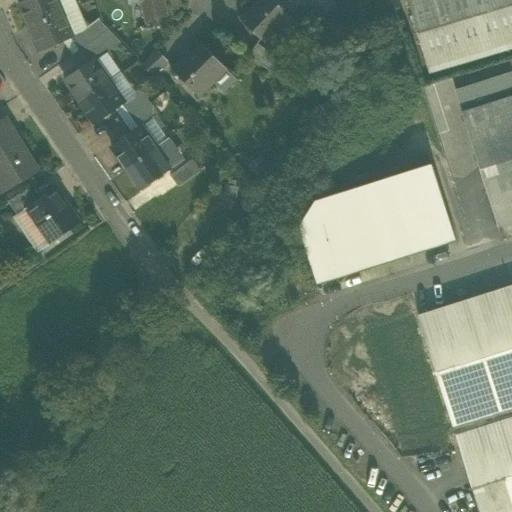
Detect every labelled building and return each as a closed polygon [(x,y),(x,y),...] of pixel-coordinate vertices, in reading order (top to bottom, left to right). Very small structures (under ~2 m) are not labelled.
[(28,0),(20,4),(29,27),(63,12),(58,0),(28,0)] [(58,0),(63,12),(79,6),(76,0),(58,0)] [(168,16),(164,0),(154,0),(142,3),(146,20),(168,16)] [(290,15),(277,3),(273,0),(261,0),(242,20),(265,42),(290,15)] [(279,0),(277,3),(290,15),(299,5),(325,22),(337,3),(331,0),(279,0)] [(511,0),(409,0),(430,72),(511,47),(511,0)] [(88,27),(79,6),(63,12),(73,34),(85,29),(88,27)] [(73,34),(63,12),(29,27),(39,51),(63,40),(70,37),(73,35),(73,34)] [(100,19),(88,27),(98,37),(109,29),(100,19)] [(70,37),(79,51),(98,37),(88,27),(85,29),(73,34),(73,35),(70,37)] [(109,29),(98,37),(79,51),(88,65),(95,59),(107,51),(121,42),(109,29)] [(79,51),(70,37),(63,40),(73,55),(79,51)] [(249,55),(281,77),(289,65),(258,43),(249,55)] [(173,69),(199,95),(213,81),(221,88),(234,76),(204,45),(194,54),(191,51),(173,69)] [(142,65),(153,76),(169,61),(158,50),(142,65)] [(95,59),(110,80),(121,72),(107,51),(95,59)] [(65,81),(79,101),(110,80),(95,59),(88,65),(65,81)] [(511,71),(456,90),(462,112),(511,95),(511,71)] [(137,95),(121,72),(110,80),(124,100),(121,103),(123,105),(137,95)] [(124,100),(110,80),(79,101),(94,122),(114,107),(121,103),(124,100)] [(123,105),(130,116),(150,102),(142,91),(137,95),(123,105)] [(498,227),(511,222),(511,95),(462,112),(498,227)] [(158,114),(150,102),(130,116),(139,128),(153,117),(158,114)] [(123,121),(130,116),(123,105),(121,103),(114,107),(123,121)] [(130,116),(123,121),(133,134),(139,129),(139,128),(130,116)] [(139,128),(139,129),(142,127),(157,147),(167,140),(168,139),(153,117),(139,128)] [(0,185),(3,191),(38,170),(18,136),(16,137),(5,119),(0,122),(0,185)] [(112,148),(127,169),(157,147),(142,127),(139,129),(133,134),(112,148)] [(168,139),(167,140),(178,156),(168,164),(171,168),(186,157),(171,137),(168,139)] [(157,147),(168,164),(178,156),(167,140),(157,147)] [(168,164),(157,147),(127,169),(141,189),(171,168),(168,164)] [(253,156),(244,164),(259,180),(273,167),(261,155),(256,160),(253,156)] [(172,174),(180,186),(197,174),(189,162),(172,174)] [(432,163),(315,200),(299,226),(317,285),(457,241),(432,163)] [(239,186),(226,184),(224,200),(237,202),(239,186)] [(37,200),(27,207),(51,242),(80,222),(55,187),(37,200)] [(17,213),(17,214),(27,207),(37,200),(29,188),(8,201),(17,213)] [(38,252),(51,242),(27,207),(17,214),(17,213),(14,216),(38,252)] [(209,240),(191,260),(199,267),(216,247),(209,240)] [(511,411),(511,285),(418,315),(451,419),(454,430),(511,411)] [(402,434),(451,419),(418,315),(370,330),(402,434)] [(479,511),(511,511),(511,411),(454,430),(459,445),(479,511)] [(451,419),(402,434),(405,443),(417,458),(459,445),(454,430),(451,419)]
